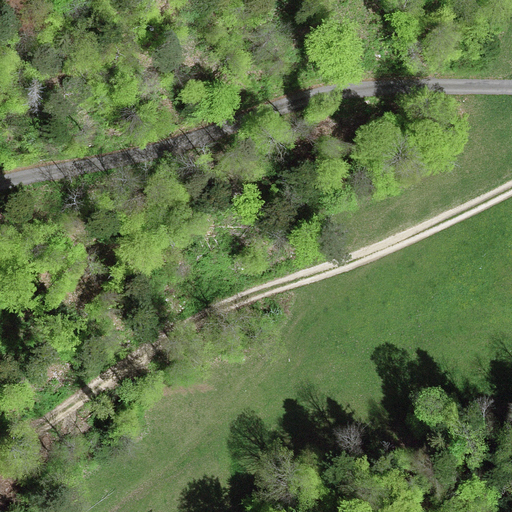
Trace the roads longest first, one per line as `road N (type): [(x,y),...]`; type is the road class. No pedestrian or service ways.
road 1 (track): [(511,182),(376,249),(250,290),(199,316),(0,452)]
road 2 (residential): [(511,87),(327,93),(150,152),(0,182)]
